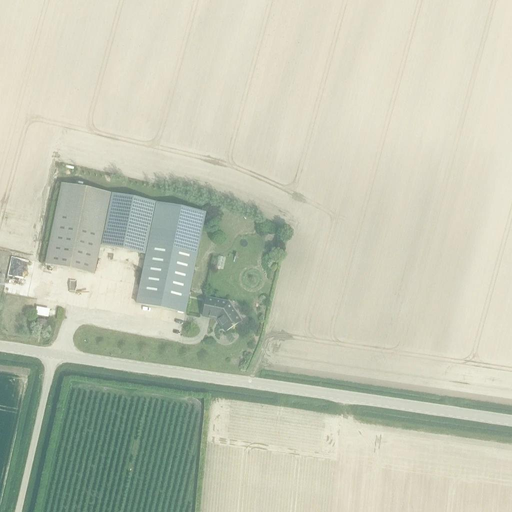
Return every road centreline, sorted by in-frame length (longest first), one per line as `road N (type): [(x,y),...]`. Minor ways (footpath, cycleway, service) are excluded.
road 1 (tertiary): [(511,421),(54,354)]
road 2 (unclassified): [(18,511),(54,354)]
